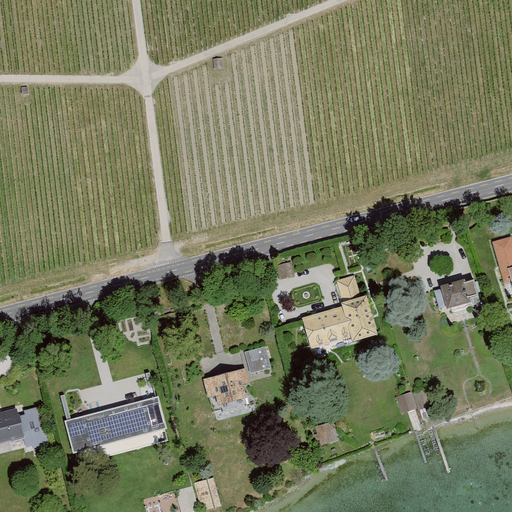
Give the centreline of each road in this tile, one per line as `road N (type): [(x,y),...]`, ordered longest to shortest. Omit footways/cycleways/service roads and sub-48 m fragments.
road 1 (primary): [(0,316),(511,182)]
road 2 (track): [(340,0),(146,79),(0,77)]
road 3 (track): [(172,271),(136,0)]
